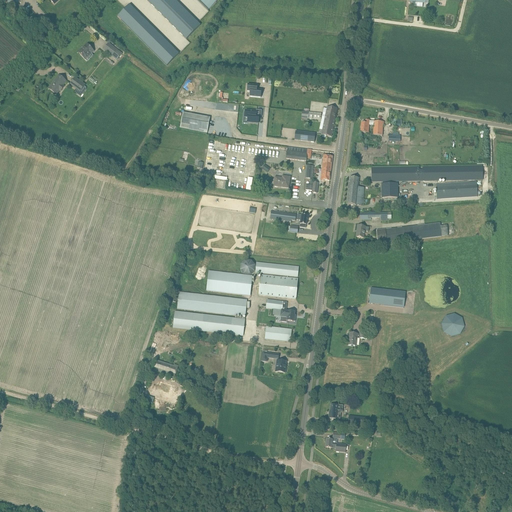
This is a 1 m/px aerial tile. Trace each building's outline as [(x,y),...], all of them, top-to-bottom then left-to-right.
[(175,0),(146,0),(186,40),(200,25),(175,0)] [(196,0),(208,11),(218,0),(196,0)] [(129,5),(117,17),(167,66),(179,54),(129,5)] [(108,43),(103,49),(117,60),(122,54),(108,43)] [(84,48),(79,53),(82,56),(84,58),(86,61),(93,56),(91,54),(94,51),(90,48),(87,44),(83,47),(84,48)] [(53,83),(48,89),(56,95),(59,91),(60,92),(64,86),(63,85),(66,81),(59,76),(54,83),(53,83)] [(74,77),(70,84),(77,89),(75,93),(80,97),(86,89),(86,88),(84,87),(85,85),(74,77)] [(248,84),(247,91),(250,92),(249,97),(261,98),(262,90),(257,89),(256,89),(257,85),(248,84)] [(327,107),(325,116),(335,119),(337,109),(327,107)] [(245,111),(245,117),(248,118),(247,123),(248,123),(258,124),(259,116),(256,115),(256,111),(246,110),(245,111)] [(182,118),(183,113),(176,112),(175,120),(181,121),(182,117),(182,118)] [(210,118),(201,116),(184,113),(181,128),(207,133),(210,118)] [(335,119),(325,116),(321,135),(331,137),(335,119)] [(369,121),(369,120),(365,120),(365,123),(362,123),(361,132),(367,133),(368,133),(369,125),(374,125),(373,135),(382,136),(383,122),(374,121),(369,121)] [(295,131),(294,140),(314,143),(315,134),(295,131)] [(217,139),(210,138),(208,147),(215,149),(217,139)] [(287,147),(287,151),(286,159),(306,162),(306,159),(310,159),(311,150),(287,147)] [(211,174),(214,154),(208,153),(204,173),(211,174)] [(323,156),(322,170),(331,171),(332,157),(323,156)] [(264,165),(262,169),(267,173),(270,168),(264,165)] [(419,167),(372,168),(372,182),(483,181),(482,165),(422,167),(422,170),(419,170),(419,167)] [(304,178),(312,179),(313,166),(305,166),(304,178)] [(331,171),(322,170),(320,180),(329,181),(331,171)] [(275,177),(274,182),(274,187),(289,188),(290,177),(283,176),(282,178),(275,177)] [(350,178),(347,205),(362,206),(364,188),(358,187),(359,178),(350,178)] [(436,185),(437,199),(477,196),(476,182),(436,185)] [(398,198),(398,184),(381,184),(381,199),(398,198)] [(270,216),(270,220),(291,223),(291,221),(295,221),(296,215),(271,211),(270,216)] [(300,227),(306,228),(306,225),(307,220),(308,216),(301,215),(301,216),(298,215),(297,218),(301,219),(300,224),(300,227)] [(440,226),(440,223),(376,231),(378,244),(389,243),(392,242),(448,236),(447,225),(440,226)] [(356,237),(361,238),(363,238),(364,231),(368,232),(369,228),(358,226),(356,237)] [(255,266),(251,261),(245,261),(241,265),(240,271),(244,275),(250,275),(255,272),(255,266)] [(288,278),(288,276),(298,277),(299,267),(256,263),(255,273),(287,276),(287,278),(261,275),(259,295),(295,299),(298,279),(288,278)] [(253,276),(209,271),(206,291),(250,296),(253,276)] [(369,304),(404,308),(405,292),(371,288),(369,304)] [(178,303),(177,309),(245,317),(247,300),(179,292),(179,299),(177,299),(174,299),(174,302),(177,302),(177,303),(178,303)] [(267,300),(266,309),(282,311),(283,302),(287,303),(267,300)] [(281,311),(280,317),(281,317),(280,322),(287,323),(287,321),(294,322),(295,322),(295,318),(294,318),(295,312),(288,312),(281,311)] [(173,328),(243,336),(245,320),(175,312),(173,328)] [(454,314),(446,316),(441,324),(444,332),(452,337),(460,334),(465,326),(462,318),(454,314)] [(350,333),(349,338),(350,338),(357,339),(357,338),(365,339),(370,340),(371,332),(366,331),(367,325),(361,324),(360,335),(350,333)] [(265,339),(285,341),(290,342),(292,330),(287,329),(266,327),(265,339)] [(185,337),(164,334),(162,344),(183,348),(185,337)] [(357,339),(350,338),(349,345),(348,345),(356,346),(357,339)] [(262,353),(261,361),(267,362),(267,358),(278,359),(279,355),(262,353)] [(167,373),(175,375),(178,366),(174,365),(174,366),(157,361),(154,370),(167,374),(167,373)] [(277,361),(275,372),(285,373),(286,368),(285,368),(286,362),(277,361)] [(171,387),(159,383),(157,391),(168,395),(171,387)] [(329,413),(328,418),(340,419),(340,413),(342,413),(343,406),(339,405),(339,406),(331,405),(330,413),(329,413)] [(348,424),(361,426),(360,428),(367,429),(367,423),(361,422),(362,417),(349,416),(348,424)] [(333,440),(332,444),(334,444),(337,444),(337,439),(341,440),(341,434),(335,433),(333,433),(333,439),(333,440)] [(332,448),(334,448),(334,444),(332,444),(333,440),(326,439),(325,448),(332,449),(332,448)] [(334,444),(334,448),(336,449),(335,452),(346,453),(346,445),(337,444),(334,444)]
